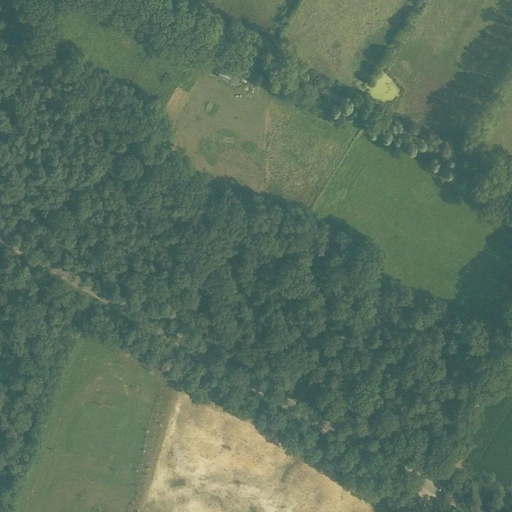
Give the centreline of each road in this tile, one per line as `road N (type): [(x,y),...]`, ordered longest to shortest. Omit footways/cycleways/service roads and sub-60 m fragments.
road 1 (unclassified): [(427,486),(0,233)]
road 2 (track): [(153,0),(511,190)]
road 3 (track): [(511,343),(427,486)]
